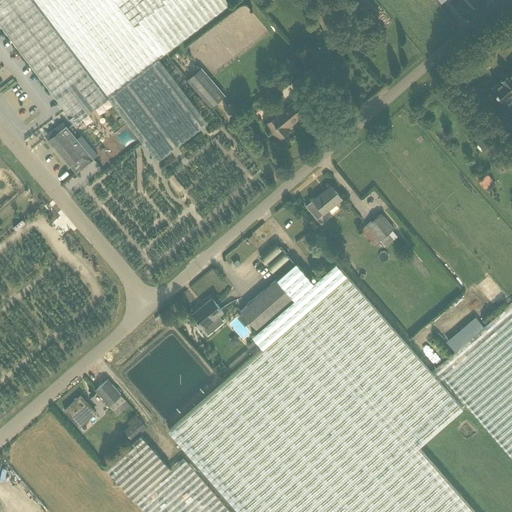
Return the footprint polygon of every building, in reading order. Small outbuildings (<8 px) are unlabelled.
[(0,0),(0,23),(75,122),(108,97),(157,161),(208,122),(159,58),(230,4),(226,0),(0,0)] [(312,24),(289,0),(282,0),(271,11),(298,38),(312,24)] [(201,68),(188,80),(211,107),(224,95),(201,68)] [(511,98),(511,73),(504,80),(503,79),(493,88),(506,103),(511,98)] [(305,93),(299,98),(305,106),(311,101),(305,93)] [(288,127),(305,113),(295,100),(278,114),(278,113),(266,123),(278,138),(290,129),(288,127)] [(76,173),(87,164),(93,159),(66,126),(49,140),(76,173)] [(485,188),(494,181),(489,173),(479,180),(485,188)] [(306,206),(318,219),(324,213),(325,213),(342,198),(331,185),(306,206)] [(385,247),(392,241),(398,236),(393,230),(394,229),(381,213),(367,226),(361,230),(374,246),(379,241),(380,241),(385,247)] [(273,272),(289,257),(276,243),(259,258),(273,272)] [(412,253),(407,247),(404,249),(409,255),(412,253)] [(343,511),(439,429),(463,408),(336,262),(313,282),(296,262),(241,310),(258,330),(252,335),(263,347),(168,430),(239,511),(343,511)] [(222,311),(212,298),(193,313),(207,332),(222,320),(218,315),(222,311)] [(511,303),(435,368),(494,437),(511,457),(511,303)] [(261,348),(257,343),(250,348),(255,353),(261,348)] [(121,395),(108,379),(96,390),(109,405),(118,415),(129,404),(121,395)] [(96,413),(81,395),(64,410),(80,428),(96,413)] [(133,440),(140,434),(146,429),(138,419),(124,431),(133,440)] [(170,468),(141,435),(105,467),(117,480),(117,481),(134,500),(135,500),(145,511),(229,511),(183,458),(171,469),(170,468)]
